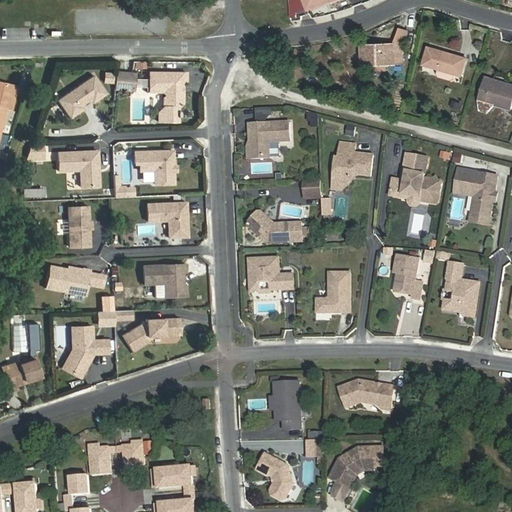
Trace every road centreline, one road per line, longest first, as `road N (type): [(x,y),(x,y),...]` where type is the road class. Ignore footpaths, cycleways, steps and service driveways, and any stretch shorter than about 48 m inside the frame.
road 1 (residential): [(224,356),(213,97),(236,48)]
road 2 (track): [(511,157),(278,94),(236,48)]
road 3 (residential): [(511,364),(362,347),(224,356)]
road 4 (residential): [(224,356),(0,434)]
road 5 (residential): [(0,52),(236,48)]
road 6 (residential): [(236,48),(340,31),(408,0)]
road 7 (residential): [(235,511),(224,356)]
